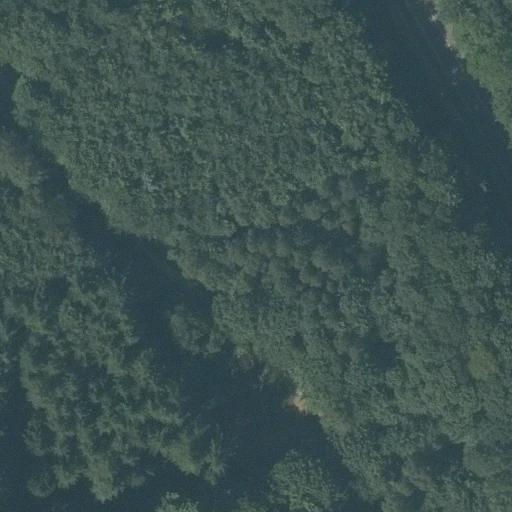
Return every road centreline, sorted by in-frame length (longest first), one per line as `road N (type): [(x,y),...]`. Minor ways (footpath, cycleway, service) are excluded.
road 1 (track): [(342,511),(326,428),(286,368),(115,225),(27,139),(0,80)]
road 2 (primary): [(424,0),(511,155)]
